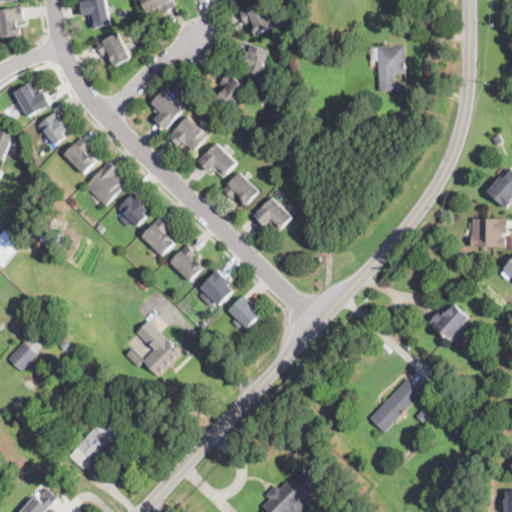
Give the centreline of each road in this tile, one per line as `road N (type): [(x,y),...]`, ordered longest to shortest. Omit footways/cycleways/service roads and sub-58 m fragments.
road 1 (residential): [(319,322),(104,115),(67,62),(57,0)]
road 2 (tertiary): [(319,322),(444,178),(467,113),(471,0)]
road 3 (tertiary): [(141,511),(319,322)]
road 4 (residential): [(104,115),(172,55),(202,40)]
